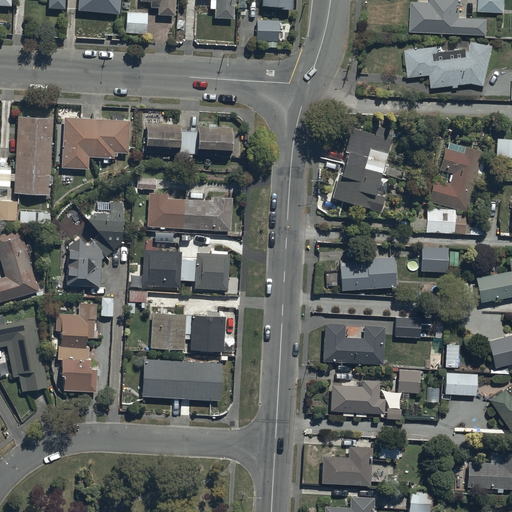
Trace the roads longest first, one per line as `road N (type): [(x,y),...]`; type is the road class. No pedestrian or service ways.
road 1 (tertiary): [(277,447),(294,136),(308,84)]
road 2 (tertiary): [(308,84),(0,66)]
road 3 (residential): [(277,447),(77,439),(43,449),(0,478)]
